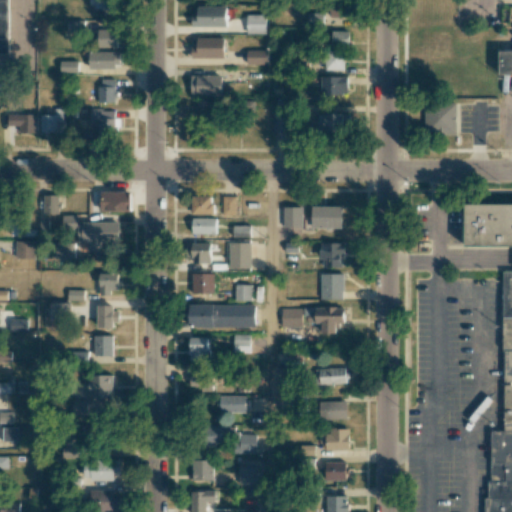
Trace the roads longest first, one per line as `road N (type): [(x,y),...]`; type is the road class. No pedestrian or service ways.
road 1 (residential): [(511,174),(0,169)]
road 2 (residential): [(388,0),(385,511)]
road 3 (residential): [(157,0),(156,511)]
